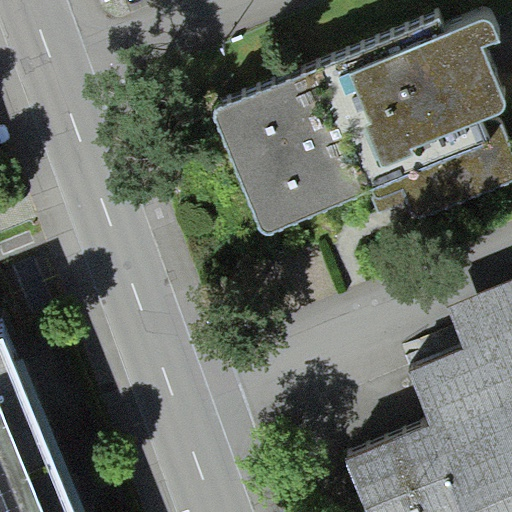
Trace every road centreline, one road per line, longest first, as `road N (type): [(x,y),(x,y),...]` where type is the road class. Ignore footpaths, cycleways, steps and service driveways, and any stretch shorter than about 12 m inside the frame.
road 1 (residential): [(31,0),(216,511)]
road 2 (unknown): [(174,394),(511,265)]
